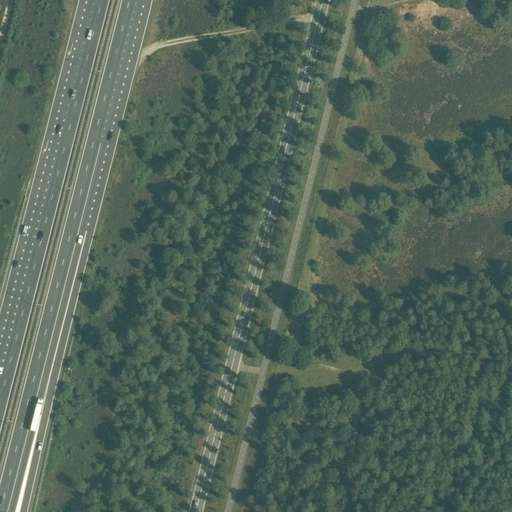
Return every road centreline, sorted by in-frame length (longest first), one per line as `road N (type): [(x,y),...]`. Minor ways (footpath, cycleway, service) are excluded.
road 1 (track): [(404,0),(371,16),(299,340),(320,368),(511,350)]
road 2 (primary): [(195,511),(322,0)]
road 3 (motorway): [(94,0),(0,383)]
road 4 (motorway): [(5,511),(77,231)]
road 5 (motorway): [(23,511),(77,231)]
road 6 (motorway): [(77,231),(136,0)]
road 7 (track): [(318,16),(123,52)]
road 8 (track): [(334,368),(358,402),(344,511)]
